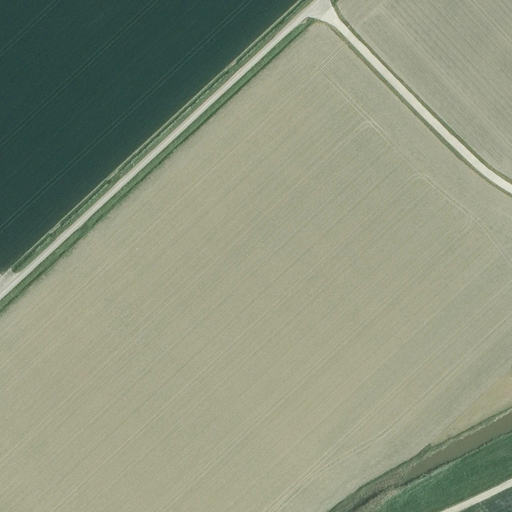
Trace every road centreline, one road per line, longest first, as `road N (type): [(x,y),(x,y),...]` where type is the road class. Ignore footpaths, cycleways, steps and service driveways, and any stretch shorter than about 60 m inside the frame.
road 1 (unclassified): [(0,295),(318,0)]
road 2 (unknown): [(312,5),(443,137),(511,191)]
